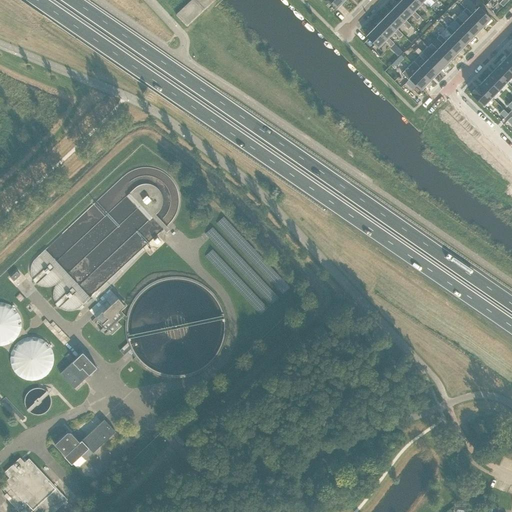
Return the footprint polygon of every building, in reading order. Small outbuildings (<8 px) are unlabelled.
[(417,0),(401,0),(401,1),(412,12),(414,11),(419,5),(426,11),(429,8),(422,2),(421,3),(417,0)] [(401,1),(392,10),(404,21),(405,19),(410,14),(417,20),(420,17),(414,11),(412,12),(401,1)] [(466,8),(462,11),(469,17),(470,16),(482,27),(490,18),(479,7),(472,14),(466,8)] [(392,10),(383,19),(395,30),(396,28),(402,23),(408,29),(411,26),(405,19),(404,21),(392,10)] [(457,17),(454,20),(460,26),(461,25),(473,36),(482,27),(470,16),(469,17),(463,23),(457,17)] [(383,19),(375,27),(386,39),(388,37),(393,32),(399,38),(403,35),(396,28),(395,30),(383,19)] [(448,26),(445,29),(451,35),(453,34),(464,45),(473,36),(461,25),(460,26),(455,32),(448,26)] [(375,27),(366,36),(377,48),(384,40),(391,47),(394,43),(388,37),(386,39),(375,27)] [(410,43),(413,40),(408,34),(405,37),(410,43)] [(440,35),(436,38),(443,44),(444,43),(456,54),(464,45),(453,34),(451,35),(446,41),(440,35)] [(431,44),(428,47),(434,53),(435,51),(447,63),(456,54),(444,43),(443,44),(437,50),(431,44)] [(418,48),(414,51),(419,56),(425,62),(427,60),(438,72),(447,63),(435,51),(434,53),(428,47),(427,46),(422,52),(418,48)] [(511,57),(509,54),(501,62),(511,72),(511,57)] [(413,61),(410,65),(411,66),(416,71),(418,69),(424,75),(429,80),(438,72),(427,60),(425,62),(420,67),(413,61)] [(511,72),(501,62),(494,70),(506,82),(511,76),(511,72)] [(405,70),(401,73),(408,80),(405,83),(412,90),(416,86),(420,90),(429,80),(424,75),(418,69),(416,71),(411,66),(410,65),(405,70)] [(494,70),(486,78),(499,90),(506,82),(494,70)] [(478,85),(491,98),(499,90),(486,78),(479,85),(478,85)] [(478,85),(470,93),(483,106),(491,98),(478,85)] [(503,109),(500,113),(504,118),(508,114),(503,109)] [(89,298),(44,249),(32,261),(31,263),(30,266),(30,268),(30,270),(30,272),(30,274),(31,275),(32,277),(33,279),(32,280),(36,284),(37,284),(38,284),(39,285),(40,286),(42,286),(46,287),(48,287),(50,286),(53,286),(54,287),(53,288),(53,291),(52,293),(52,295),(53,296),(53,298),(53,300),(54,301),(55,303),(55,304),(59,308),(60,308),(62,309),(64,310),(66,311),(68,311),(70,311),(74,310),(76,309),(81,310),(84,307),(82,305),(89,298)] [(14,282),(20,275),(17,271),(10,278),(14,282)] [(125,320),(126,316),(125,316),(121,311),(125,307),(109,289),(99,298),(101,300),(89,310),(104,326),(100,330),(100,331),(104,331),(104,330),(106,329),(108,331),(105,333),(105,334),(109,335),(109,334),(110,333),(112,334),(121,326),(117,322),(122,317),(125,320)] [(0,348),(26,327),(1,297),(0,298),(0,348)] [(39,339),(14,338),(12,375),(52,378),(54,347),(39,346),(39,339)] [(74,389),(97,368),(82,353),(60,373),(74,389)] [(72,465),(81,456),(85,461),(115,432),(104,420),(80,443),(70,433),(67,433),(54,445),(65,456),(64,457),(72,465)] [(24,463),(20,458),(4,473),(9,478),(0,486),(0,487),(6,493),(4,495),(19,511),(54,511),(67,500),(29,459),(24,463)]
